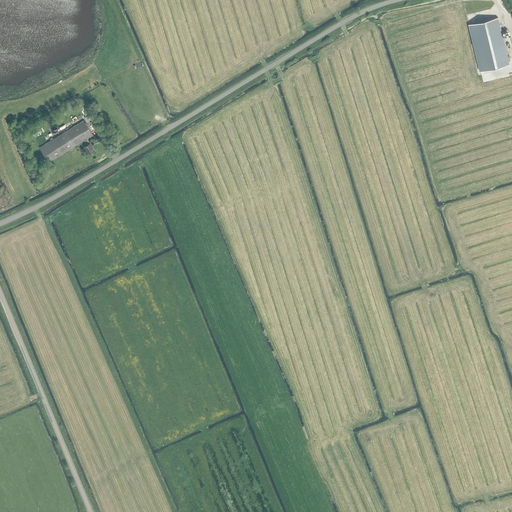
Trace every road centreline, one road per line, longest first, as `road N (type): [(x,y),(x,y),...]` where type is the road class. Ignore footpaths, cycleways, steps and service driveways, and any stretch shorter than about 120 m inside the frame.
road 1 (unclassified): [(0,223),(345,21),(399,0)]
road 2 (tertiary): [(90,511),(0,293)]
